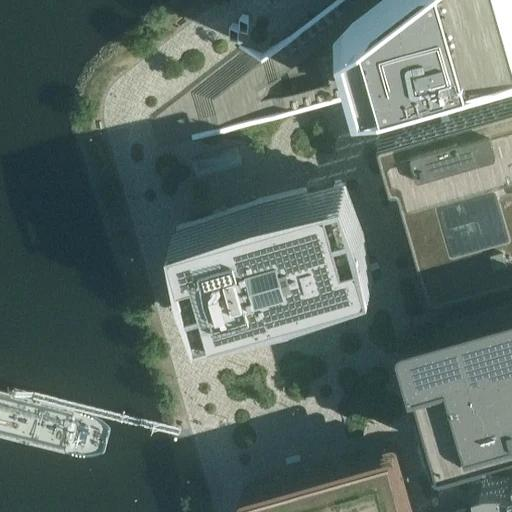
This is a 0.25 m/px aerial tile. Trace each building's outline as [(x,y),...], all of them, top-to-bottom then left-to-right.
[(334,0),(308,20),(309,24),(315,46),(326,82),(331,100),(493,54),(507,46),(506,41),(503,41),(493,8),(495,7),(496,6),(497,5),(498,3),(498,2),(497,0),(334,0)] [(282,44),(273,51),(276,64),(279,75),(299,59),(315,46),(308,20),(288,35),(281,40),(282,44)] [(282,44),(281,40),(262,55),(239,46),(238,48),(242,50),(262,60),(211,99),(219,126),(191,135),(191,136),(193,139),(200,137),(293,111),(292,106),(289,107),(287,108),(283,94),(260,100),(258,91),(279,75),(276,64),(273,51),(282,44)] [(193,139),(191,136),(161,144),(153,117),(242,50),(238,48),(151,115),(149,116),(157,145),(158,149),(193,139)] [(293,111),(331,100),(326,82),(285,94),(289,107),(292,106),(293,111)] [(488,104),(486,104),(454,113),(384,134),(383,134),(382,135),(382,136),(382,137),(382,138),(396,191),(397,192),(397,193),(398,193),(399,194),(400,194),(401,194),(402,194),(403,194),(404,194),(405,195),(406,196),(414,226),(415,227),(415,228),(414,229),(414,230),(413,230),(413,231),(412,231),(411,231),(411,232),(410,232),(409,233),(409,234),(409,235),(409,236),(424,289),(425,290),(426,291),(427,291),(428,291),(429,291),(443,287),(443,288),(511,268),(511,97),(508,98),(488,104)] [(238,146),(192,159),(197,175),(243,162),(238,146)] [(242,343),(289,329),(289,330),(290,332),(291,333),(292,333),(294,334),(295,334),(297,334),(298,334),(299,334),(301,333),(302,332),(303,331),(303,329),(304,328),(304,326),(304,325),(344,313),(341,302),(338,293),(336,294),(335,288),(334,284),(362,276),(362,277),(365,276),(367,276),(366,270),(362,249),(357,226),(351,209),(348,211),(342,194),(345,193),(340,179),(335,180),(336,182),(307,190),(306,187),(259,198),(177,225),(187,275),(208,331),(211,338),(216,338),(217,342),(218,346),(214,347),(216,351),(243,345),(242,343)] [(480,439),(481,439),(502,432),(511,429),(511,291),(446,310),(443,311),(442,312),(441,312),(440,312),(439,313),(439,314),(439,315),(438,316),(439,317),(439,318),(439,319),(441,323),(455,375),(462,398),(472,435),(472,436),(473,437),(474,438),(475,439),(476,439),(476,440),(477,439),(478,439),(479,439),(480,439)] [(289,329),(242,343),(243,345),(299,332),(348,316),(345,302),(341,302),(344,313),(304,325),(289,329)] [(416,511),(398,448),(398,447),(398,446),(397,445),(396,444),(395,443),(394,443),(393,443),(392,443),(391,443),(246,484),(245,485),(244,485),(243,486),(242,487),(242,488),(242,489),(242,490),(242,491),(247,511),(416,511)] [(511,511),(511,475),(505,476),(492,476),(489,476),(483,477),(483,479),(484,479),(493,511),(511,511)]
